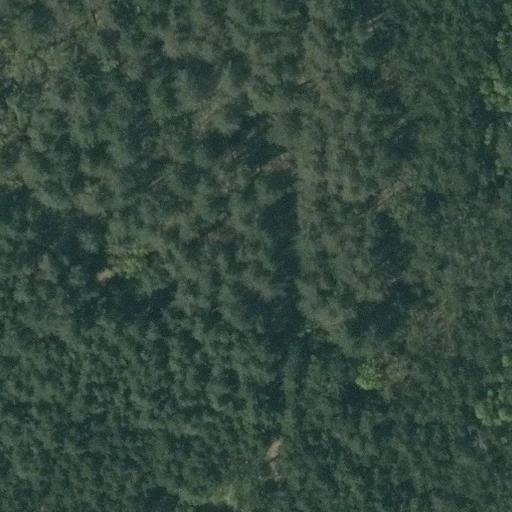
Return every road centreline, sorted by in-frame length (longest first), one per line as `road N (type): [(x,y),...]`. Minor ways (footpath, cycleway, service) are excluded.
road 1 (track): [(274,511),(300,0)]
road 2 (track): [(511,168),(291,173)]
